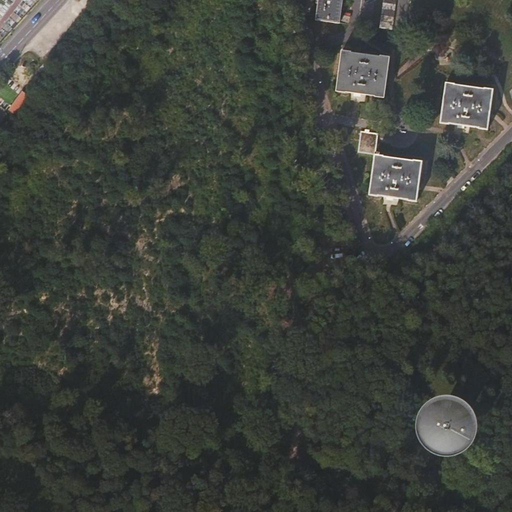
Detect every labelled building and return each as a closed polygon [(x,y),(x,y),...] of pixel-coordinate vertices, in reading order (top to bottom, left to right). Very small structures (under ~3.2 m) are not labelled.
[(318,0),(316,20),(339,24),(342,0),(318,0)] [(383,0),(380,29),(392,30),(395,0),(383,0)] [(60,67),(68,56),(59,48),(46,62),(54,68),(57,64),(60,67)] [(389,58),(342,52),(336,91),(357,94),(384,98),(385,90),(387,73),(389,58)] [(494,90),(446,84),(441,122),(462,126),(488,129),(494,90)] [(14,131),(25,111),(17,108),(6,127),(14,131)] [(375,156),(377,135),(369,133),(369,131),(365,130),(364,132),(360,132),(358,153),(375,156)] [(416,202),(422,163),(375,156),(370,195),(391,198),(393,198),(416,202)] [(470,402),(462,396),(452,393),(442,393),(432,397),(425,403),(419,411),(417,421),(418,431),(422,441),(429,448),(438,453),(448,454),(458,452),(467,447),(474,439),(477,430),(478,420),(475,410),(470,402)]
